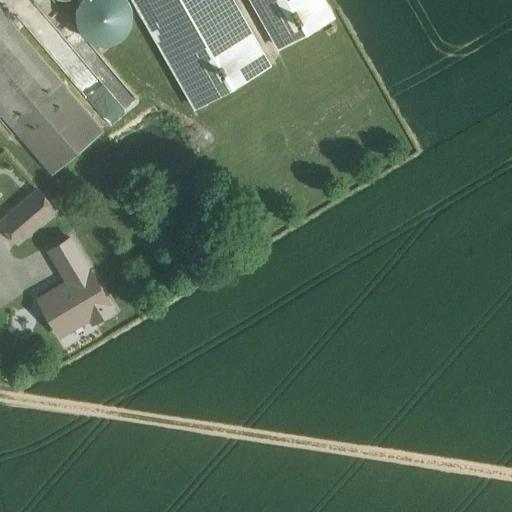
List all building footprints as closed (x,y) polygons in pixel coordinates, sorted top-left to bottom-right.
[(132,25),(134,14),(131,3),(129,0),(80,0),(78,4),(76,15),(79,26),(85,35),(94,41),(105,43),(116,41),(126,35),(132,25)] [(232,0),(137,0),(197,105),(268,64),(232,0)] [(332,16),(323,0),(254,0),(281,46),(332,16)] [(63,83),(0,9),(0,112),(12,126),(63,83)] [(63,83),(12,126),(52,173),(103,130),(63,83)] [(39,189),(12,212),(29,232),(56,209),(39,189)] [(84,259),(71,237),(50,249),(64,271),(84,259)] [(84,259),(64,271),(69,280),(40,297),(51,315),(61,333),(90,316),(93,321),(114,308),(84,259)]
